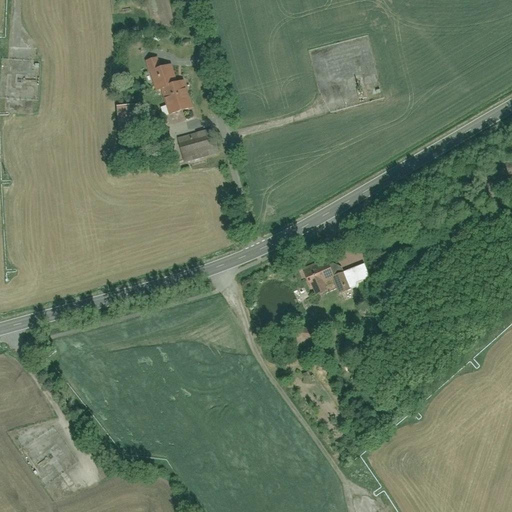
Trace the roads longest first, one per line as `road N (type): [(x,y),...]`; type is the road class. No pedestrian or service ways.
road 1 (tertiary): [(253,252),(511,107)]
road 2 (tertiary): [(0,330),(253,252)]
road 3 (residential): [(192,0),(253,252)]
